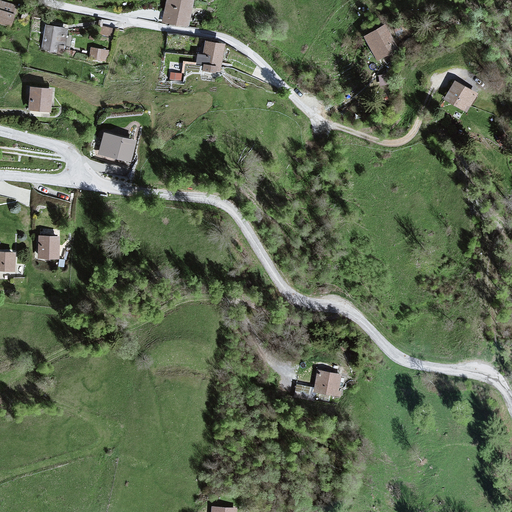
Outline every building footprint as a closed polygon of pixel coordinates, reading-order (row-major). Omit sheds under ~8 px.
[(17,6),(0,0),(0,25),(10,29),(17,6)] [(193,0),(166,0),(163,23),(189,28),(193,0)] [(125,30),(101,26),(100,34),(123,39),(125,30)] [(68,29),(45,27),(42,53),(65,55),(68,29)] [(384,27),(363,38),(376,63),(397,52),(384,27)] [(224,45),(204,42),(201,71),(221,73),(224,45)] [(110,51),(91,48),(90,60),(109,62),(110,51)] [(475,97),(452,83),(441,102),(465,116),(475,97)] [(51,90),(29,89),(28,113),(49,114),(51,90)] [(136,141),(103,134),(98,155),(131,163),(136,141)] [(58,237),(38,236),(37,258),(58,259),(58,237)] [(14,253),(0,253),(0,271),(14,271),(14,253)] [(343,374),(317,369),(313,391),(338,396),(343,374)]
